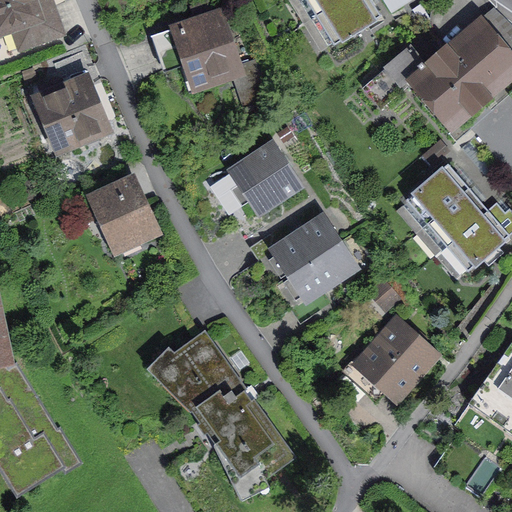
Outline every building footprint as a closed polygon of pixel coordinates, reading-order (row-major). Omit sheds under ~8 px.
[(43,0),(0,0),(0,41),(15,37),(21,56),(65,43),(52,1),(45,3),(43,0)] [(299,0),(316,26),(357,0),(299,0)] [(357,0),(316,26),(334,53),(389,18),(377,0),(357,0)] [(387,0),(392,9),(410,0),(387,0)] [(227,13),(153,36),(165,75),(186,68),(195,96),(248,80),(227,13)] [(511,41),(490,14),(410,79),(456,135),(511,89),(511,41)] [(90,70),(35,91),(60,156),(115,136),(90,70)] [(277,142),(233,171),(264,219),(308,190),(277,142)] [(410,206),(431,228),(470,192),(449,169),(410,206)] [(135,176),(92,197),(125,263),(168,242),(135,176)] [(431,228),(452,251),(491,215),(470,192),(431,228)] [(452,251),(473,274),(511,237),(511,236),(491,215),(452,251)] [(328,216),(272,254),(291,282),(347,244),(328,216)] [(347,244),(291,282),(310,311),(366,273),(347,244)] [(0,372),(19,369),(0,271),(0,372)] [(397,318),(355,368),(403,407),(444,356),(397,318)] [(175,348),(152,373),(208,429),(248,498),(301,461),(212,333),(181,355),(175,348)] [(511,348),(473,410),(511,434),(511,348)] [(19,369),(0,372),(0,469),(19,501),(79,460),(19,369)]
